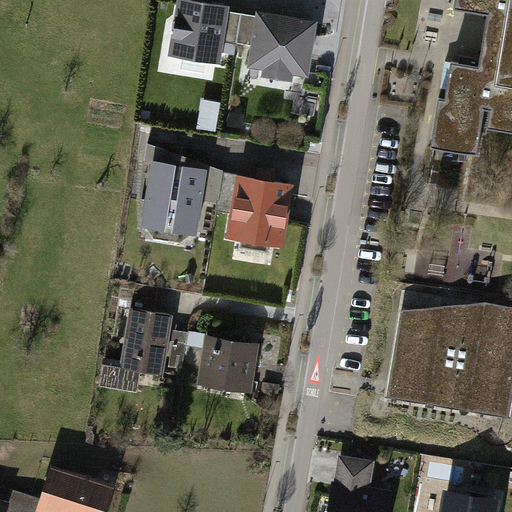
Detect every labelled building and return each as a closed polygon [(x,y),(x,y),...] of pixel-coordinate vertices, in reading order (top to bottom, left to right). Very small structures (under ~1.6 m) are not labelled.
[(511,0),(455,0),(455,3),(486,8),(476,65),(448,61),(434,140),(499,151),(503,124),(511,125),(511,0)] [(184,2),(176,52),(226,60),(234,10),(184,2)] [(325,21),(265,9),(253,69),(313,81),(325,21)] [(203,174),(157,166),(147,223),(194,230),(203,174)] [(290,186),(241,179),(233,235),(244,236),(242,248),(268,252),(269,242),(281,244),(290,186)] [(200,299),(151,289),(138,350),(187,360),(200,299)] [(511,361),(511,311),(407,295),(391,394),(504,412),(511,361)] [(280,333),(229,322),(217,378),(268,389),(280,333)] [(380,464),(346,459),(343,481),(331,480),(326,511),(389,511),(393,491),(377,489),(380,464)] [(101,511),(109,487),(52,470),(39,511),(101,511)] [(498,511),(499,506),(449,497),(446,511),(498,511)]
